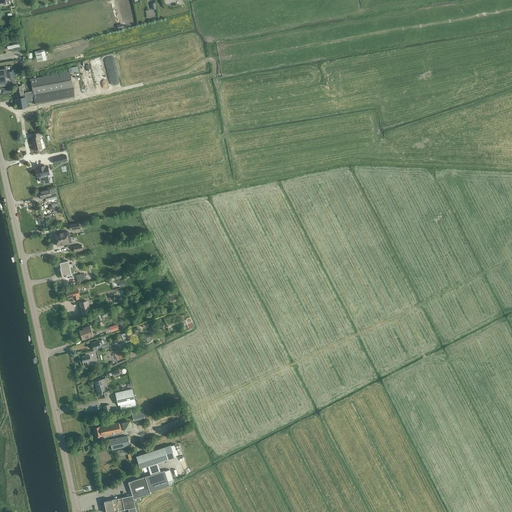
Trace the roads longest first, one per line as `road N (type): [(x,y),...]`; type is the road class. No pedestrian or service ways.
road 1 (track): [(494,266),(181,414),(63,449)]
road 2 (tertiary): [(76,511),(0,153)]
